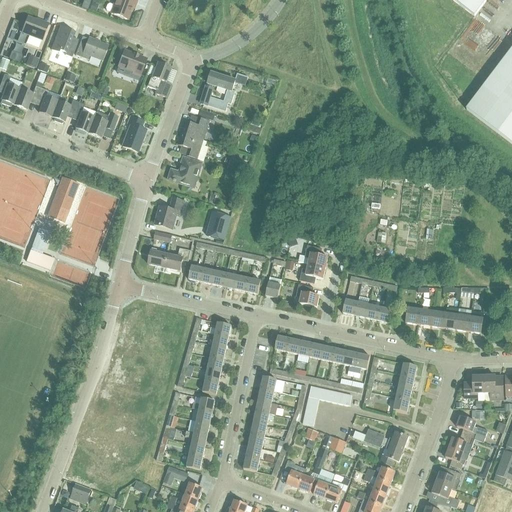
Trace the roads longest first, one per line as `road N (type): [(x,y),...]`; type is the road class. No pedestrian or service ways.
road 1 (residential): [(42,511),(121,282)]
road 2 (residential): [(453,357),(256,315)]
road 3 (residential): [(222,479),(256,315)]
road 4 (residential): [(400,511),(453,357)]
road 5 (residential): [(146,181),(0,124)]
road 6 (residential): [(256,315),(121,282)]
road 7 (residential): [(146,181),(190,65)]
